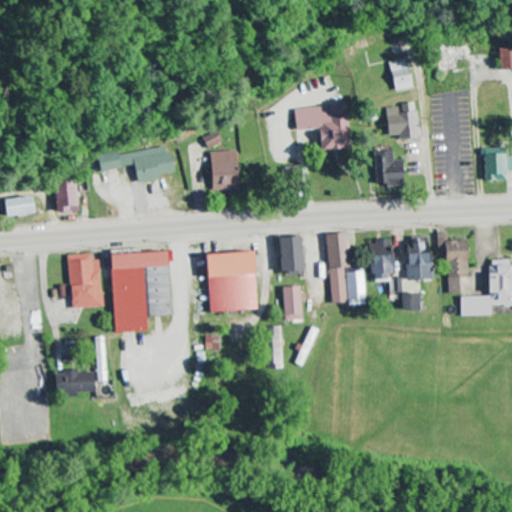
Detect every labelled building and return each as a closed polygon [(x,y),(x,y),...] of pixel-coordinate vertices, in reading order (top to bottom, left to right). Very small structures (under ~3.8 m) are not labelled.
[(500,70),(511,70),(511,49),(499,49),(500,70)] [(411,88),(404,59),(386,63),(393,92),(411,88)] [(387,139),(418,138),(416,104),(400,104),(401,108),(386,108),(387,139)] [(294,129),(317,128),(319,150),(348,148),(346,106),(293,109),(294,129)] [(223,145),(221,133),(203,137),(206,149),(223,145)] [(136,182),(175,175),(170,147),(120,156),(119,153),(98,156),(101,172),(133,167),(136,182)] [(483,181),(504,181),(504,171),(511,171),(511,163),(511,157),(504,157),(504,149),(483,150),(483,181)] [(235,152),(208,153),(209,192),(236,191),(235,152)] [(375,186),(402,185),(401,161),(393,161),(393,152),(374,152),(375,186)] [(77,180),(55,180),(56,213),(78,212),(77,180)] [(33,215),(31,198),(2,200),(4,218),(33,215)] [(324,235),(329,306),(363,304),(361,270),(349,271),(347,233),(324,235)] [(465,241),(445,242),(445,234),(435,234),(436,256),(444,256),(446,295),(459,294),(458,278),(467,278),(465,241)] [(298,273),(297,237),(276,238),(276,274),(298,273)] [(406,281),(432,280),(431,257),(426,257),(425,237),(404,238),(406,281)] [(366,242),(367,280),(386,280),(385,242),(366,242)] [(107,255),(110,334),(141,333),(140,319),(168,317),(166,252),(107,255)] [(202,255),(205,313),(253,311),(250,252),(202,255)] [(65,256),(67,287),(61,287),(62,298),(69,297),(70,310),(100,308),(98,261),(90,261),(90,255),(65,256)] [(459,318),(490,316),(490,307),(511,305),(511,285),(511,260),(485,261),(487,297),(458,298),(459,318)] [(416,294),(400,294),(399,279),(391,279),(391,295),(397,295),(398,311),(417,311),(416,294)] [(281,321),(301,320),(300,294),(298,294),(298,287),(281,288),(281,321)] [(280,369),(279,327),(261,328),(262,370),(280,369)] [(317,330),(308,327),(294,365),(303,368),(317,330)] [(94,382),(103,382),(102,337),(92,338),(94,382)] [(91,395),(90,372),(51,373),(52,396),(91,395)]
